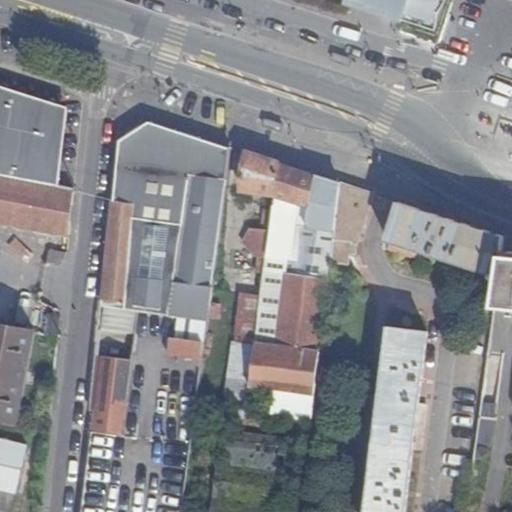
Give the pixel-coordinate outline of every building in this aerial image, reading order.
[(303,0),(348,15),(351,5),(406,23),(404,32),(441,44),(455,0),(303,0)] [(54,115),(0,98),(0,178),(46,187),(54,115)] [(187,511),(235,150),(153,123),(144,129),(142,126),(129,135),(130,139),(122,144),(105,302),(104,309),(108,310),(103,333),(138,337),(134,362),(99,359),(82,511),(187,511)] [(279,197),(283,166),(250,155),(245,192),(259,194),(266,195),(279,197)] [(334,182),(283,166),(279,197),(270,262),(268,277),(265,301),(259,345),(253,390),(288,394),(285,421),(314,425),(323,353),(281,348),(289,277),(332,282),(334,265),(344,186),(334,182)] [(0,228),(70,242),(75,193),(46,187),(0,178),(0,228)] [(377,196),(344,186),(334,265),(351,267),(355,245),(360,246),(377,196)] [(508,238),(393,203),(382,238),(396,245),(394,252),(430,265),(433,256),(494,277),(493,281),(498,283),(499,278),(502,279),(505,260),(508,238)] [(64,262),(65,256),(49,254),(47,269),(57,268),(64,262)] [(268,277),(270,262),(261,260),(259,276),(268,277)] [(511,261),(505,260),(502,279),(497,313),(511,315),(511,261)] [(323,353),(332,282),(289,277),(281,348),(323,353)] [(259,345),(265,301),(244,297),(239,342),(259,345)] [(59,337),(62,316),(49,314),(46,335),(59,337)] [(0,421),(23,426),(40,335),(0,327),(0,421)] [(421,410),(431,334),(393,329),(369,511),(407,511),(416,451),(424,453),(429,410),(421,410)] [(253,390),(259,345),(239,342),(231,397),(252,400),(253,390)] [(290,511),(298,443),(224,433),(213,511),(290,511)] [(0,492),(14,496),(26,448),(0,442),(0,492)]
